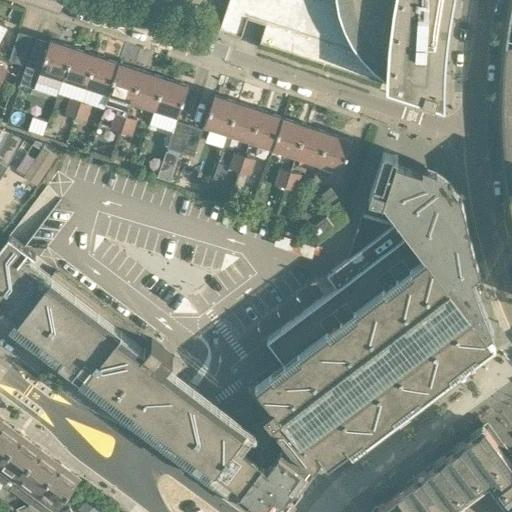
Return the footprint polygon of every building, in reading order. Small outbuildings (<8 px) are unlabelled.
[(444,106),(445,105),(445,98),(445,83),(445,68),(446,60),(446,53),(448,38),(450,23),(451,15),(453,1),(453,0),(229,0),(219,30),(241,37),(247,20),(265,26),(259,44),(437,103),(444,106)] [(511,0),(510,12),(508,27),(506,40),(504,54),(504,63),(503,72),(503,78),(502,91),(502,102),(502,113),(502,124),(503,135),(503,140),(504,151),(505,162),(507,174),(509,188),(511,201),(511,205),(511,0)] [(22,65),(31,38),(18,33),(9,60),(22,65)] [(63,78),(73,48),(50,40),(49,43),(35,39),(26,66),(20,83),(34,88),(40,71),(63,78)] [(86,86),(96,55),(73,48),(63,78),(86,86)] [(109,94),(119,63),(96,55),(86,86),(109,94)] [(126,117),(142,71),(119,63),(109,94),(105,105),(117,109),(111,129),(121,132),(126,117)] [(154,109),(164,78),(142,71),(131,101),(154,109)] [(164,78),(154,109),(177,116),(187,86),(164,78)] [(227,133),(238,102),(214,95),(204,126),(227,133)] [(76,116),(81,102),(70,98),(65,112),(76,116)] [(92,106),(81,102),(76,116),(87,120),(92,106)] [(250,141),(260,110),(238,102),(227,133),(250,141)] [(272,149),(283,118),(260,110),(250,141),(272,149)] [(126,117),(121,132),(132,136),(138,120),(126,117)] [(295,156),(306,125),(283,118),(272,149),(295,156)] [(180,152),(189,124),(177,119),(167,148),(180,152)] [(203,129),(189,124),(180,152),(193,157),(203,129)] [(318,164),(329,133),(306,125),(295,156),(318,164)] [(352,141),(329,133),(318,164),(341,172),(352,141)] [(35,141),(32,145),(39,149),(41,145),(35,141)] [(56,155),(43,147),(24,176),(37,184),(56,155)] [(0,161),(6,166),(12,156),(0,149),(0,161)] [(229,168),(239,172),(245,156),(235,152),(229,168)] [(382,155),(349,257),(403,216),(460,296),(489,337),(494,333),(485,312),(482,303),(477,290),(474,282),(473,278),(480,272),(474,251),(469,233),(464,207),(458,194),(450,182),(443,175),(435,170),(425,166),(423,165),(422,166),(424,166),(421,173),(395,164),(398,156),(394,155),(393,159),(382,155)] [(245,156),(239,172),(250,175),(256,160),(245,156)] [(275,183),(285,187),(290,171),(280,167),(275,183)] [(290,171),(285,187),(297,191),(302,175),(290,171)] [(319,234),(333,223),(327,214),(312,225),(319,234)] [(279,441),(316,469),(325,475),(495,346),(496,347),(497,347),(489,337),(460,296),(403,216),(349,257),(328,273),(329,274),(330,273),(339,284),(269,337),(290,365),(262,386),(275,403),(265,411),(268,415),(257,424),(279,441)] [(152,421),(242,490),(279,441),(257,424),(246,432),(217,410),(179,381),(165,370),(175,356),(153,339),(151,342),(57,270),(49,280),(22,259),(30,249),(10,234),(0,247),(0,309),(2,311),(0,313),(0,315),(59,361),(93,387),(108,398),(113,391),(152,421)] [(0,465),(21,436),(2,422),(0,424),(0,465)] [(442,511),(490,476),(511,506),(511,463),(485,428),(407,486),(410,491),(402,497),(399,493),(385,504),(382,502),(374,511),(442,511)] [(21,436),(0,465),(0,481),(2,483),(0,486),(0,497),(4,500),(11,490),(41,450),(21,436)] [(279,441),(242,490),(236,497),(256,511),(262,511),(288,511),(303,494),(300,491),(316,469),(279,441)] [(41,450),(11,490),(23,499),(29,504),(60,465),(41,450)] [(60,465),(29,504),(28,506),(27,507),(25,505),(17,510),(19,511),(21,511),(22,511),(48,511),(51,508),(56,511),(80,479),(60,465)] [(77,509),(79,511),(100,511),(103,510),(89,497),(77,509)]
